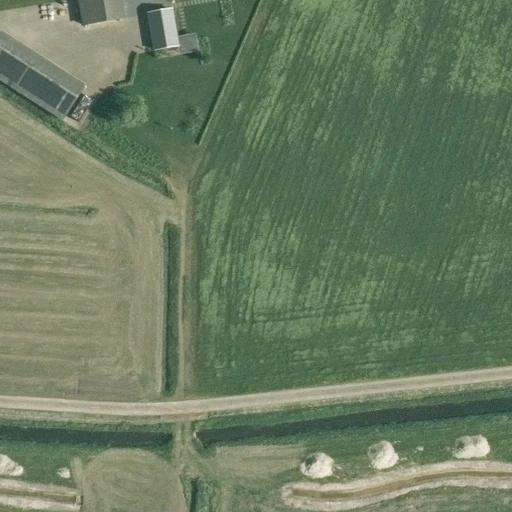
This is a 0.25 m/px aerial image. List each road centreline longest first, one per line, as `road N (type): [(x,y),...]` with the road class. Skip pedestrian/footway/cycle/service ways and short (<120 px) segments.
road 1 (track): [(0,401),(157,409),(511,372)]
road 2 (track): [(267,0),(190,178),(185,407)]
